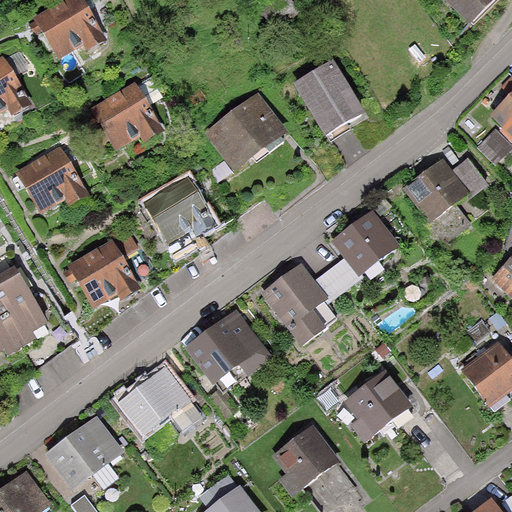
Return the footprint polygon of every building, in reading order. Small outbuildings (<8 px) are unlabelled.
[(85,0),(64,0),(35,17),(36,20),(29,24),(36,35),(43,31),(58,60),(84,46),(87,51),(108,40),(85,0)] [(293,0),(267,0),(259,6),(274,30),(302,12),(293,0)] [(444,0),(470,27),(499,0),(444,0)] [(2,55),(0,56),(0,114),(9,108),(12,114),(31,103),(2,55)] [(334,59),(294,84),(330,143),(354,129),(350,122),(366,112),(334,59)] [(511,96),(511,97),(491,118),(511,139),(511,78),(503,88),(511,96)] [(136,82),(92,108),(118,149),(141,135),(146,142),(166,129),(136,82)] [(259,92),(205,131),(234,172),(255,157),(257,161),(284,142),(280,137),(288,132),(259,92)] [(511,146),(496,130),(479,148),(496,165),(511,149),(511,146)] [(62,145),(16,170),(40,213),(65,200),(69,206),(90,195),(62,145)] [(421,176),(404,190),(446,245),(472,226),(457,206),(467,199),(471,196),(452,171),(443,159),(421,176)] [(468,159),(452,171),(471,196),(467,199),(469,202),(489,187),(468,159)] [(189,177),(144,203),(174,255),(194,244),(191,239),(216,225),(189,177)] [(350,229),(332,243),(345,260),(359,280),(400,249),(373,212),(350,229)] [(114,239),(125,258),(140,249),(127,226),(111,235),(114,239)] [(511,227),(503,256),(509,262),(492,279),(511,299),(511,297),(511,227)] [(114,239),(68,265),(70,268),(63,272),(70,283),(77,279),(95,309),(119,295),(123,303),(144,291),(125,258),(114,239)] [(361,281),(359,280),(345,260),(315,282),(329,300),(326,303),(329,307),(361,281)] [(280,282),(262,296),(302,350),(328,330),(326,327),(338,319),(329,307),(326,303),(329,300),(315,282),(303,265),(280,282)] [(49,323),(16,266),(0,275),(0,304),(23,346),(38,338),(34,332),(49,323)] [(23,346),(0,304),(0,351),(3,349),(7,355),(23,346)] [(202,337),(186,349),(215,387),(217,385),(220,391),(223,394),(227,392),(242,381),(244,384),(273,362),(236,312),(202,337)] [(484,322),(469,332),(478,344),(493,334),(484,322)] [(511,358),(500,342),(462,369),(493,412),(511,400),(508,395),(511,391),(511,358)] [(167,368),(118,403),(143,437),(170,417),(181,433),(203,417),(167,368)] [(387,371),(346,401),(360,419),(352,425),(364,442),(413,406),(387,371)] [(220,391),(209,399),(225,420),(240,410),(227,392),(223,394),(220,391)] [(97,414),(46,453),(74,490),(126,452),(97,414)] [(315,425),(274,455),(288,474),(280,479),(293,496),(318,477),(337,503),(357,488),(338,463),(341,460),(315,425)] [(27,469),(0,488),(0,511),(41,511),(53,504),(27,469)] [(209,508),(204,511),(263,511),(242,483),(239,486),(230,475),(201,497),(209,508)] [(96,511),(85,496),(73,505),(77,511),(96,511)] [(507,511),(511,511),(511,496),(501,503),(507,511)] [(504,511),(493,498),(473,511),(504,511)]
